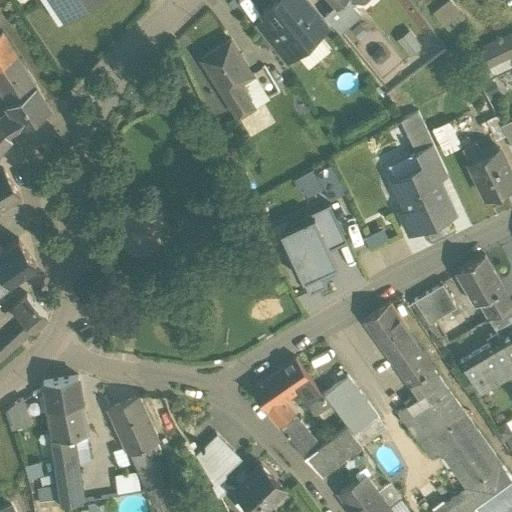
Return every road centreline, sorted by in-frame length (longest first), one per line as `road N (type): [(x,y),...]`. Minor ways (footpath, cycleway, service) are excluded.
road 1 (tertiary): [(50,346),(69,295),(86,113),(103,73),(171,1)]
road 2 (residential): [(212,386),(377,284),(511,220)]
road 3 (residential): [(212,386),(336,511)]
road 4 (residential): [(50,346),(77,360),(212,386)]
